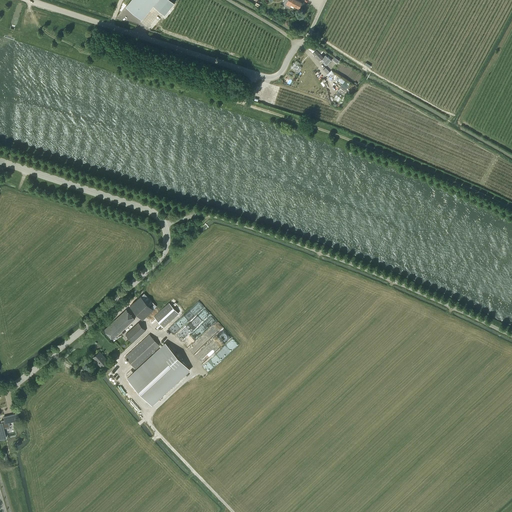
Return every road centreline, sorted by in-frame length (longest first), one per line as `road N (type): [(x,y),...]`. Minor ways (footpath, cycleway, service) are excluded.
road 1 (tertiary): [(0,391),(166,248),(154,214),(0,161)]
road 2 (track): [(511,336),(333,257),(213,216),(162,224)]
road 3 (unclassified): [(299,44),(279,74),(264,77),(29,0)]
road 4 (track): [(243,104),(394,155),(511,208)]
road 5 (track): [(29,0),(37,27),(85,53),(243,104)]
road 6 (unknown): [(310,30),(451,114)]
